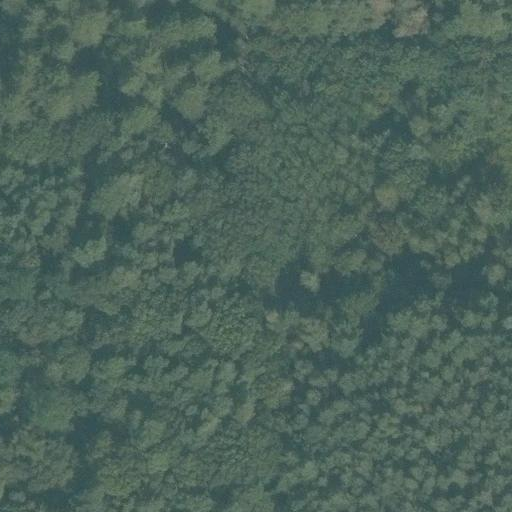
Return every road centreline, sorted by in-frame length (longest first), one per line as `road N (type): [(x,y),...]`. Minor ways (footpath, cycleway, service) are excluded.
road 1 (track): [(256,312),(251,0)]
road 2 (track): [(256,312),(511,311)]
road 3 (track): [(261,511),(256,312)]
